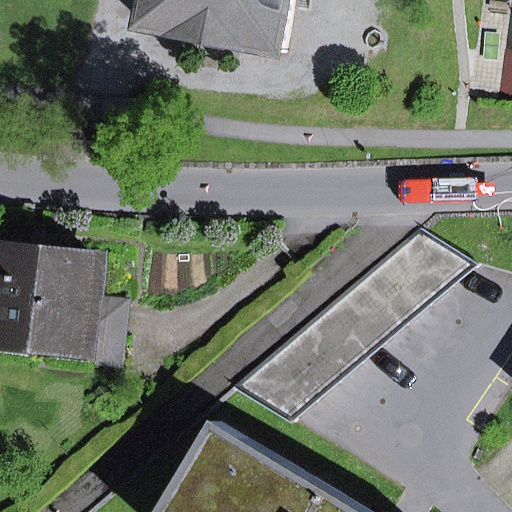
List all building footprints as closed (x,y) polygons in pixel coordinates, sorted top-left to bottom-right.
[(152,0),(147,28),(287,55),(296,0),(152,0)] [(236,387),(296,423),(481,266),(420,230),(236,387)] [(0,335),(94,346),(92,362),(122,366),(129,304),(101,301),(105,264),(2,253),(0,267),(0,335)] [(0,352),(92,362),(94,346),(0,335),(0,352)] [(371,511),(223,424),(170,511),(371,511)]
